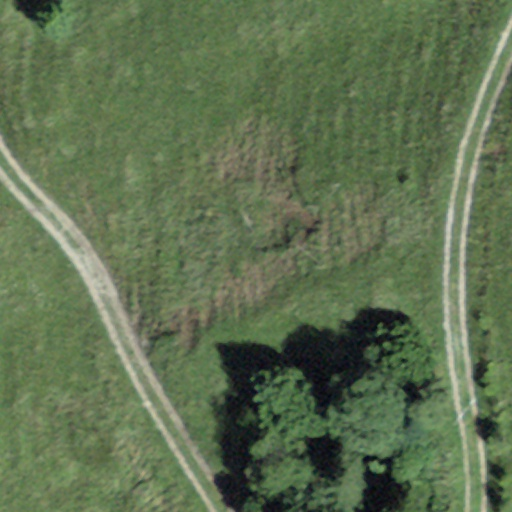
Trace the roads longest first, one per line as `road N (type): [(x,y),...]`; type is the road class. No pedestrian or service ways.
road 1 (track): [(511,34),(473,140),(456,227),(454,309),(476,511)]
road 2 (track): [(215,511),(81,253),(0,157)]
